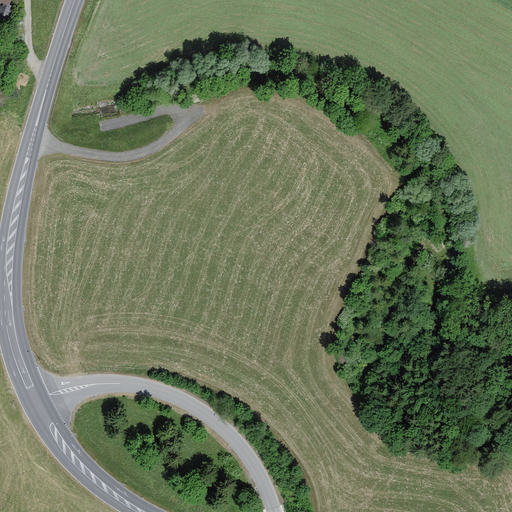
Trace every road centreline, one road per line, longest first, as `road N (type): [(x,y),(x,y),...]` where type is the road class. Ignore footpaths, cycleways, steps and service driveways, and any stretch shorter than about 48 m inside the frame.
road 1 (primary): [(74,0),(10,249),(9,318),(35,398)]
road 2 (unclassified): [(35,398),(126,382),(164,392),(231,435),(253,459),(275,511)]
road 3 (primary): [(35,398),(77,462),(142,511)]
